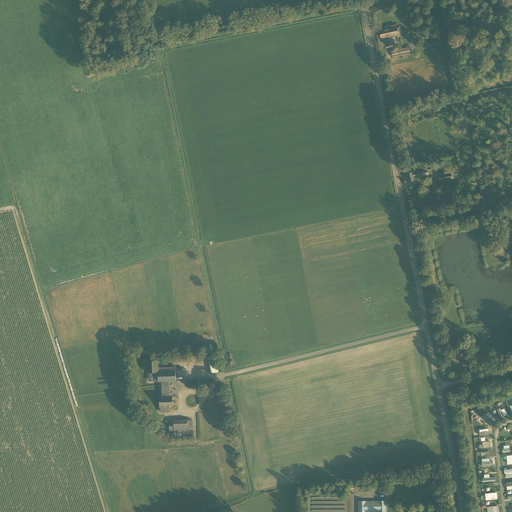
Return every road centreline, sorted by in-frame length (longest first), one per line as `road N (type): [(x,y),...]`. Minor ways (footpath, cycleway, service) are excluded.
road 1 (unclassified): [(426,326),(362,0)]
road 2 (unclassified): [(221,376),(426,326)]
road 3 (unclassified): [(462,511),(426,326)]
